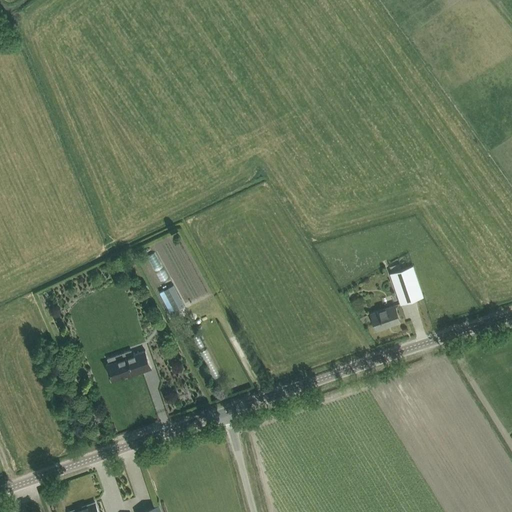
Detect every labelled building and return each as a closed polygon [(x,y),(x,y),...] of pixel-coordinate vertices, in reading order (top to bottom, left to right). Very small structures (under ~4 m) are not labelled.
[(164,286),(172,282),(160,254),(151,257),(164,286)] [(391,273),(398,293),(401,303),(424,295),(420,285),(413,265),(391,273)] [(174,284),(164,290),(175,311),(185,305),(174,284)] [(371,312),(373,319),(376,329),(401,321),(395,304),(371,312)] [(113,380),(127,374),(128,377),(152,368),(145,348),(133,353),(131,349),(107,358),(109,362),(106,362),(113,380)] [(69,511),(99,511),(95,502),(69,511)]
